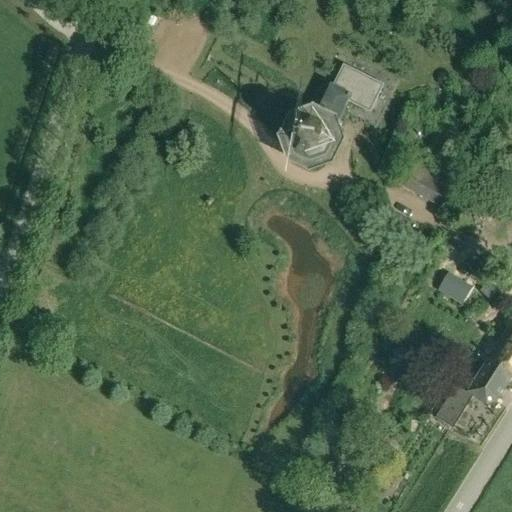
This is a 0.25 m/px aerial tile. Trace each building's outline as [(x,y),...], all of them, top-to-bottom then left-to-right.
[(381,86),(343,68),(333,90),(331,88),(315,123),(314,123),(298,128),(291,143),(297,159),(312,166),(328,160),(334,145),(332,139),(349,102),(370,111),(381,86)] [(453,81),(451,76),(446,74),(441,76),(439,81),(441,86),(446,88),(451,86),(453,81)] [(280,163),(287,155),(274,143),(267,151),(280,163)] [(399,186),(442,210),(456,184),(413,160),(399,186)] [(393,215),(388,225),(402,233),(408,223),(393,215)] [(400,268),(405,261),(397,256),(392,263),(400,268)] [(490,361),(469,393),(468,394),(474,398),(487,405),(497,402),(511,378),(511,339),(496,365),(490,361)] [(455,430),(474,398),(468,394),(469,393),(457,386),(437,418),(455,430)]
